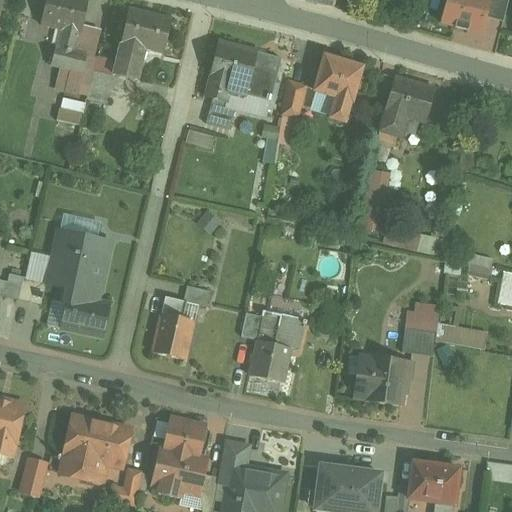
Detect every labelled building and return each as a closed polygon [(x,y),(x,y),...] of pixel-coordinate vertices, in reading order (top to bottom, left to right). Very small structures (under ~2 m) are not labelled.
[(90,2),(82,0),(45,0),(39,25),(62,31),(80,35),(82,35),(90,2)] [(446,0),(441,24),(454,28),(454,30),(467,33),(468,31),(481,34),(489,0),(446,0)] [(172,21),(129,10),(117,63),(114,77),(115,77),(135,82),(138,69),(140,70),(145,51),(164,56),(172,21)] [(80,35),(62,31),(57,49),(76,53),(80,35)] [(281,60),(219,44),(205,98),(213,100),(226,104),(229,92),(270,103),(281,60)] [(57,49),(56,48),(51,68),(73,74),(82,76),(87,56),(76,53),(57,49)] [(117,63),(97,58),(91,86),(112,91),(115,77),(114,77),(117,63)] [(363,70),(325,58),(315,92),(336,98),(351,103),(353,103),(363,70)] [(82,76),(73,74),(71,82),(80,84),(82,76)] [(437,91),(395,78),(385,112),(386,113),(408,119),(426,125),(437,91)] [(306,88),(288,83),(279,144),(287,146),(291,130),(294,131),(306,88)] [(63,122),(87,126),(92,103),(67,98),(63,122)] [(351,103),(336,98),(329,120),(344,125),(351,103)] [(226,104),(213,100),(206,125),(229,132),(235,110),(225,107),(226,104)] [(408,119),(386,113),(377,143),(399,150),(408,119)] [(216,149),(219,136),(194,132),(192,144),(216,149)] [(474,150),(462,151),(459,174),(465,175),(475,168),(474,150)] [(393,228),(389,245),(438,256),(442,239),(393,228)] [(109,246),(61,235),(51,280),(71,285),(69,295),(71,296),(70,301),(68,300),(61,330),(103,339),(111,305),(97,302),(109,246)] [(495,275),(492,262),(477,266),(480,279),(495,275)] [(24,279),(9,276),(4,299),(18,302),(19,302),(24,279)] [(47,285),(24,279),(19,302),(41,308),(47,285)] [(211,293),(187,288),(184,304),(207,309),(211,293)] [(273,310),(310,321),(314,307),(277,297),(273,310)] [(179,302),(165,299),(161,315),(162,315),(153,355),(186,362),(195,323),(183,320),(185,312),(177,310),(179,302)] [(308,324),(264,314),(263,319),(264,320),(259,343),(251,379),(285,387),(293,351),(299,353),(305,327),(307,327),(308,324)] [(263,319),(246,316),(241,340),(259,343),(264,320),(263,319)] [(421,332),(405,330),(402,355),(434,359),(437,334),(436,334),(437,324),(422,322),(421,332)] [(442,345),(489,350),(491,331),(444,327),(442,345)] [(413,365),(372,359),(370,380),(359,378),(356,401),(367,403),(401,408),(405,383),(410,383),(413,365)] [(23,407),(0,402),(0,438),(15,442),(16,442),(23,407)] [(131,431),(73,418),(62,469),(80,473),(79,481),(99,486),(104,484),(106,475),(102,471),(104,466),(123,470),(131,431)] [(207,427),(170,419),(164,449),(160,448),(151,487),(161,489),(159,496),(179,500),(181,494),(200,498),(205,477),(206,474),(202,474),(208,449),(202,448),(207,427)] [(15,442),(0,438),(0,455),(11,458),(15,442)] [(249,449),(225,445),(219,480),(218,486),(229,489),(233,469),(245,471),(249,449)] [(49,466),(30,461),(21,494),(40,499),(49,466)] [(453,511),(459,471),(413,464),(410,489),(408,501),(410,501),(436,504),(435,511),(453,511)] [(375,511),(381,476),(321,468),(315,511),(322,511),(375,511)] [(245,471),(233,469),(229,489),(225,511),(278,511),(284,478),(245,471)] [(142,474),(128,470),(124,490),(113,487),(110,503),(135,509),(142,474)] [(219,480),(205,477),(200,498),(202,511),(213,511),(218,486),(219,480)] [(399,487),(387,487),(384,511),(396,511),(397,511),(399,487)] [(410,489),(399,488),(399,487),(397,511),(396,511),(408,511),(410,501),(408,501),(410,489)]
